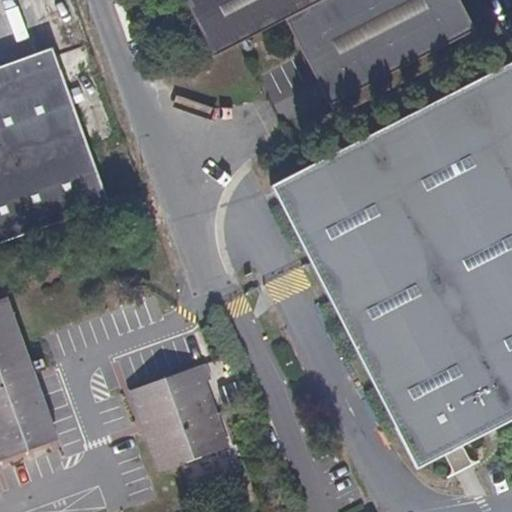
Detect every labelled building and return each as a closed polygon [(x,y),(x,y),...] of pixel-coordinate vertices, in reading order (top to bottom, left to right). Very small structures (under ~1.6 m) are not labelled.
[(466,37),(445,0),(169,0),(206,69),(278,29),(324,114),(466,37)] [(511,422),(511,56),(274,180),(426,469),(448,457),(511,422)] [(0,87),(43,71),(37,57),(0,71),(0,87)] [(98,206),(43,71),(0,87),(0,243),(89,210),(98,206)] [(0,302),(0,458),(53,438),(0,302)] [(223,416),(203,364),(126,392),(155,473),(226,447),(215,419),(223,416)] [(61,449),(81,444),(75,417),(55,422),(61,449)] [(480,463),(471,445),(448,457),(458,474),(480,463)]
